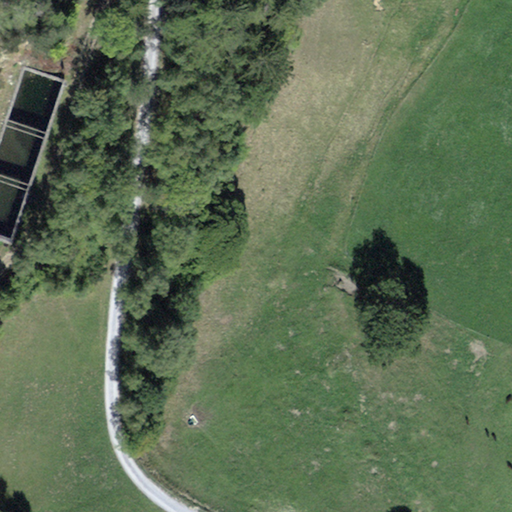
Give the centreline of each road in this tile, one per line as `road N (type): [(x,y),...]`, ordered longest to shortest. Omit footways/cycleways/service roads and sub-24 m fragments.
road 1 (track): [(151,0),(106,353),(107,430),(132,475),(173,511)]
road 2 (track): [(104,0),(23,239),(0,266)]
